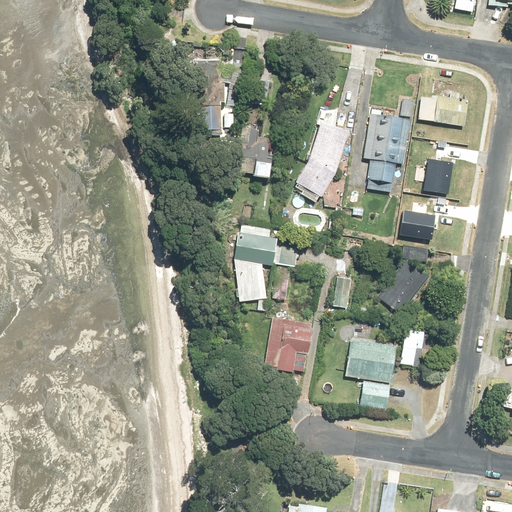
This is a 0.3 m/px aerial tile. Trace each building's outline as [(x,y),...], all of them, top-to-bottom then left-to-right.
[(219,78),(219,60),(191,60),(191,65),(188,65),(188,107),(198,106),(198,114),(195,114),(195,123),(198,123),(198,131),(207,131),(207,136),(220,136),(219,103),(223,103),(223,84),(226,84),(226,79),(219,78)] [(264,106),(268,82),(249,79),(245,103),(264,106)] [(431,123),(462,127),(466,101),(456,100),(457,94),(449,93),(448,98),(435,97),(419,95),(416,120),(431,122),(431,123)] [(232,114),(222,115),(223,128),(232,128),(232,114)] [(410,121),(368,115),(362,158),(369,159),(366,180),(367,180),(366,189),(388,193),(390,183),(391,184),(394,164),(401,165),(406,132),(408,132),(410,121)] [(318,198),(333,173),(346,132),(318,123),(307,160),(293,183),(295,184),(292,188),(296,190),(295,191),(299,193),(299,195),(313,203),(316,197),(318,198)] [(264,156),(266,139),(255,138),(256,131),(238,129),(233,172),(249,174),(249,178),(264,180),(267,156),(264,156)] [(428,156),(421,189),(445,194),(452,161),(428,156)] [(403,210),(399,233),(431,237),(434,214),(403,210)] [(264,300),(260,265),(270,267),(271,264),(293,268),(297,248),(274,244),(275,240),(268,239),(269,230),(239,225),(238,234),(236,233),(231,260),(236,303),(264,300)] [(428,278),(404,260),(376,297),(400,315),(428,278)] [(284,301),(289,270),(275,268),(271,299),(284,301)] [(345,309),(349,280),(335,278),(331,307),(345,309)] [(310,325),(270,318),(262,367),(274,369),(274,371),(291,373),(291,371),(302,373),(310,325)] [(422,332),(402,330),(397,365),(410,367),(413,348),(419,349),(422,332)] [(348,340),(343,377),(388,384),(394,347),(348,340)] [(362,381),(358,407),(384,411),(388,385),(362,381)] [(324,511),(325,507),(296,503),(296,507),(287,505),(286,511),(324,511)]
